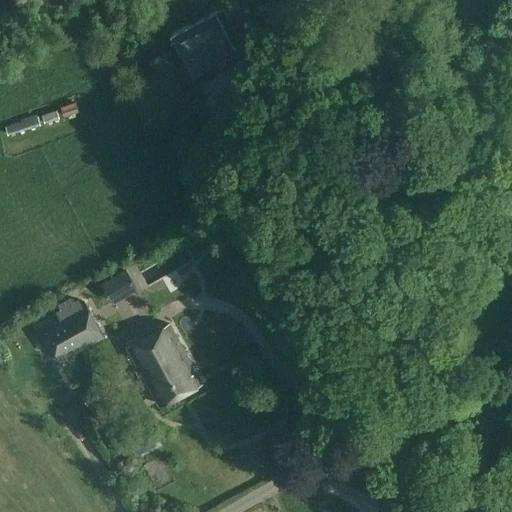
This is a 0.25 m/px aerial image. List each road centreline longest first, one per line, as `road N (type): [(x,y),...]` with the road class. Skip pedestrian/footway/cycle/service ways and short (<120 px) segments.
road 1 (unclassified): [(396,410),(210,80)]
road 2 (unclassified): [(396,410),(219,511)]
